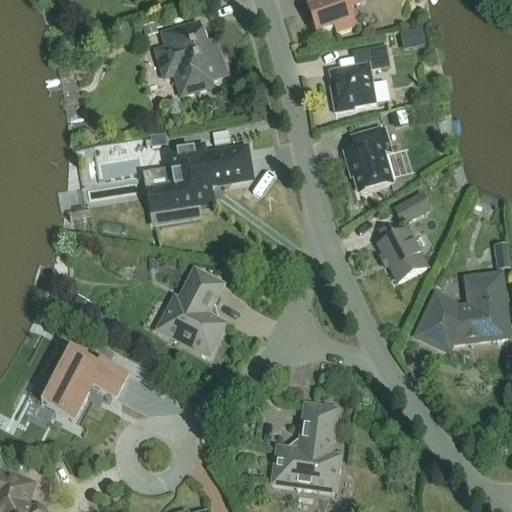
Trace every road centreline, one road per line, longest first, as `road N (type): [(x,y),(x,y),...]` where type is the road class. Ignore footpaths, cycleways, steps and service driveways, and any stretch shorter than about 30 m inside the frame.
road 1 (residential): [(324,234),(263,0)]
road 2 (residential): [(495,511),(453,467),(384,365)]
road 3 (residential): [(153,456),(284,350)]
road 4 (residential): [(384,365),(324,234)]
road 5 (residential): [(284,350),(324,234)]
